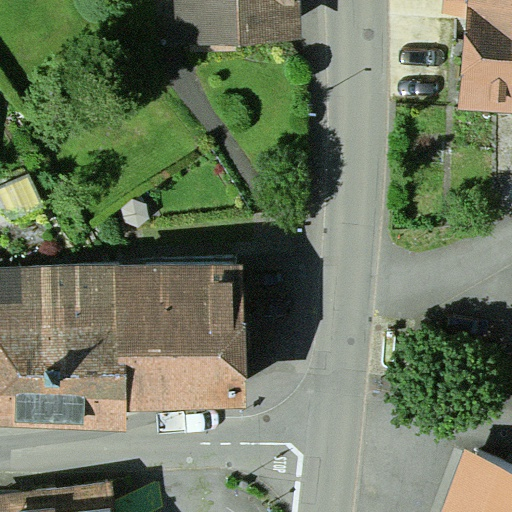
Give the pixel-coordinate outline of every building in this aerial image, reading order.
[(173,0),(175,43),(300,39),(300,0),(173,0)] [(511,111),(511,0),(447,0),(446,13),(467,15),(460,108),(511,111)] [(244,266),(0,266),(0,425),(124,430),(124,408),(245,407),(244,266)] [(511,511),(511,466),(467,449),(441,511),(511,511)] [(116,511),(113,479),(0,493),(0,511),(116,511)]
